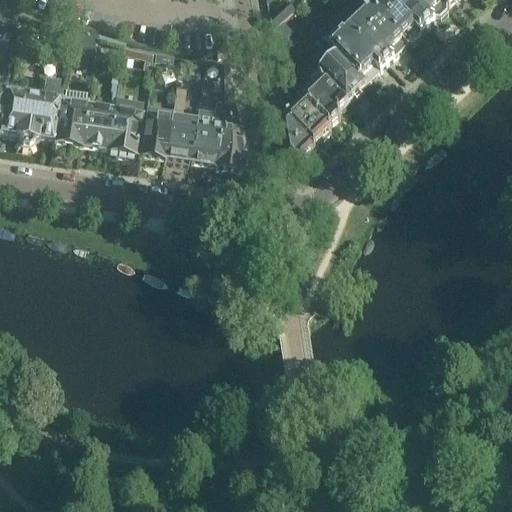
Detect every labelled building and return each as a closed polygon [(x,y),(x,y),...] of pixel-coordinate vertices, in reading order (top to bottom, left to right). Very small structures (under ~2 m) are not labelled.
[(367,6),(373,12),(409,49),(430,29),(401,0),(364,0),(363,2),(367,6)] [(401,0),(430,29),(449,11),(438,0),(401,0)] [(438,0),(449,11),(459,0),(438,0)] [(294,16),(296,15),(288,6),(271,21),(274,35),(276,34),(294,16)] [(358,25),(352,31),(390,68),(396,61),(409,49),(373,12),(367,6),(353,19),(358,25)] [(0,14),(0,24),(18,27),(19,20),(0,14)] [(294,16),(276,34),(285,45),(305,28),(294,16)] [(325,46),(330,51),(329,53),(332,55),(363,86),(364,85),(367,89),(368,88),(369,89),(390,68),(352,31),(351,32),(346,26),(325,46)] [(98,44),(76,38),(72,54),(94,61),(98,44)] [(101,39),(100,45),(106,47),(106,46),(120,50),(124,50),(125,47),(123,47),(101,39)] [(298,59),(289,50),(283,56),(292,65),(298,59)] [(313,73),(316,76),(319,80),(348,109),(369,89),(368,88),(367,89),(364,85),(363,86),(332,55),(313,73)] [(174,61),(171,60),(156,58),(155,65),(173,69),(174,61)] [(223,136),(217,176),(241,180),(246,176),(246,175),(229,68),(225,68),(223,135),(223,136)] [(302,98),(304,99),(307,103),(332,130),(341,122),(341,116),(348,109),(319,80),(316,76),(297,93),(302,98)] [(286,78),(280,80),(283,90),(290,87),(286,79),(286,78)] [(6,100),(0,133),(0,140),(15,143),(15,146),(18,146),(18,148),(21,153),(28,154),(32,148),(35,149),(35,147),(53,149),(52,152),(53,152),(60,109),(61,102),(61,99),(62,92),(56,91),(57,82),(41,79),(38,98),(10,94),(9,101),(6,100)] [(114,118),(107,159),(107,160),(134,164),(135,158),(138,158),(144,123),(126,120),(128,114),(126,108),(129,90),(119,88),(115,112),(114,118)] [(60,109),(53,152),(80,156),(81,155),(88,114),(90,97),(65,93),(64,103),(61,102),(60,109)] [(173,128),(166,167),(192,171),(198,132),(200,120),(198,119),(184,117),(188,95),(178,93),(174,116),(173,128)] [(286,113),(287,120),(294,161),(295,162),(300,167),(306,167),(317,156),(317,151),(332,136),(332,130),(307,103),(304,99),(302,98),(300,99),(286,113)] [(88,114),(81,155),(107,159),(114,118),(115,112),(88,108),(88,114)] [(140,159),(139,163),(165,167),(166,167),(173,128),(174,116),(147,111),(145,124),(139,159),(140,159)] [(198,132),(192,171),(215,175),(214,176),(217,176),(223,136),(223,135),(198,132)]
